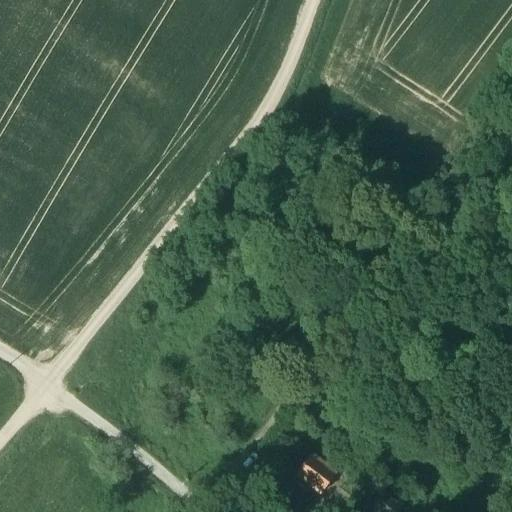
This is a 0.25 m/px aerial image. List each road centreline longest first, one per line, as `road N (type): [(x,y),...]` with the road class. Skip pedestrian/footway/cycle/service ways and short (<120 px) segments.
road 1 (track): [(0,442),(260,120),(282,86),(314,0)]
road 2 (track): [(511,95),(341,329)]
road 3 (track): [(427,211),(260,120)]
